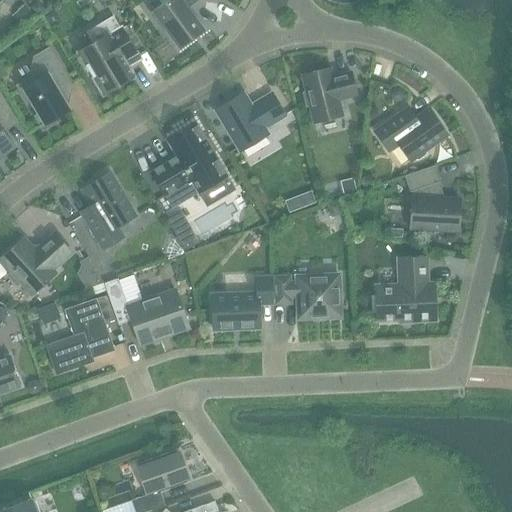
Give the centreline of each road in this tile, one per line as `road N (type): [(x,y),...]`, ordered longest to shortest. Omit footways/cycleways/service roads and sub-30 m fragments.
road 1 (residential): [(180,396),(443,382),(460,374),(497,206),(491,148),(471,107),(436,68),(395,43),(341,32)]
road 2 (residential): [(0,209),(40,175),(245,53)]
road 3 (residential): [(0,462),(180,396)]
road 4 (residential): [(259,511),(180,396)]
